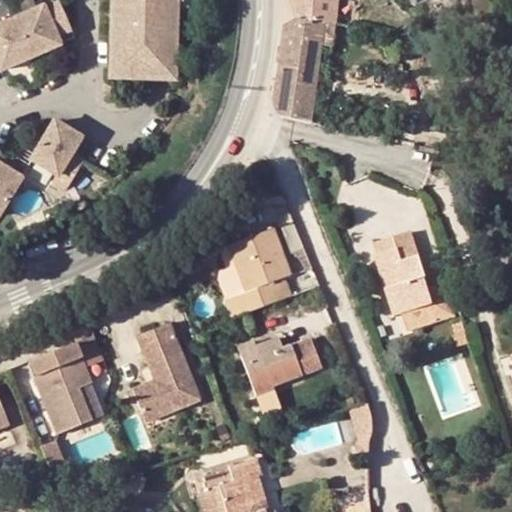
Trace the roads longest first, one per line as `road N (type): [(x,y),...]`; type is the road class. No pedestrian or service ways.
road 1 (residential): [(261,127),(295,164),(414,485)]
road 2 (secondary): [(247,108),(204,181),(171,217),(0,309)]
road 3 (residential): [(91,0),(85,94),(0,130)]
road 4 (residential): [(428,173),(261,127)]
